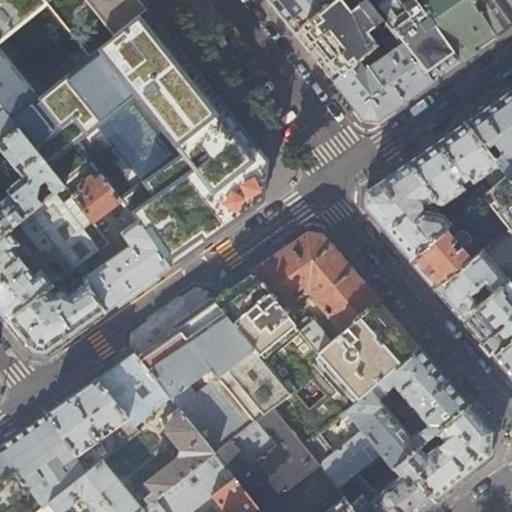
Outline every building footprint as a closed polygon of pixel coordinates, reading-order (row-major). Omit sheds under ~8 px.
[(0,0),(0,108),(47,167),(75,144),(135,95),(183,55),(146,9),(144,11),(91,55),(45,0),(0,0)] [(45,0),(91,55),(144,11),(146,9),(139,0),(45,0)] [(177,0),(227,65),(256,43),(223,0),(177,0)] [(266,0),(275,10),(293,33),(300,27),(335,0),(266,0)] [(349,14),(338,0),(335,0),(300,27),(320,53),(339,76),(357,62),(385,41),(393,34),(387,26),(370,41),(366,35),(383,21),(366,0),(355,0),(359,6),(349,14)] [(366,0),(383,21),(387,26),(393,34),(432,82),(460,63),(419,8),(413,0),(366,0)] [(468,0),(429,0),(419,8),(460,63),(471,55),(495,38),(494,36),(468,0)] [(511,0),(468,0),(494,36),(495,35),(494,33),(511,21),(511,20),(511,0)] [(393,34),(385,41),(394,53),(364,71),(357,62),(339,76),(332,82),(362,119),(377,121),(401,104),(432,82),(393,34)] [(198,74),(183,55),(135,95),(180,151),(190,143),(185,137),(194,131),(199,138),(230,114),(198,74)] [(493,100),(463,121),(508,178),(511,183),(511,89),(511,88),(493,100)] [(47,167),(0,108),(0,151),(21,176),(5,189),(13,200),(0,211),(0,237),(8,231),(17,223),(50,197),(46,192),(47,183),(55,193),(63,187),(61,185),(47,167)] [(117,197),(119,199),(137,221),(166,263),(262,196),(266,178),(269,162),(238,124),(230,114),(199,138),(194,131),(185,137),(190,143),(180,151),(181,153),(117,197)] [(433,142),(407,161),(436,200),(438,202),(446,203),(485,174),(496,188),(508,178),(463,121),(433,142)] [(47,167),(61,185),(90,162),(75,144),(47,167)] [(421,206),(436,200),(407,161),(395,169),(364,191),(363,206),(383,230),(409,259),(451,224),(443,213),(427,208),(423,211),(421,206)] [(79,189),(70,196),(91,222),(119,199),(117,197),(99,173),(91,178),(90,177),(77,187),(79,189)] [(511,183),(508,178),(496,188),(483,198),(509,231),(511,228),(511,183)] [(70,196),(63,187),(55,193),(50,197),(17,223),(41,253),(45,250),(54,262),(57,260),(68,274),(76,269),(84,262),(99,252),(98,251),(108,244),(91,222),(70,196)] [(129,296),(169,268),(166,263),(137,221),(127,229),(135,241),(83,279),(85,283),(105,313),(129,296)] [(451,224),(409,259),(422,274),(435,290),(471,261),(460,247),(463,245),(465,248),(467,247),(471,244),(471,239),(466,233),(459,232),(451,224)] [(18,245),(8,231),(0,237),(0,313),(5,320),(48,289),(52,286),(32,261),(25,267),(21,262),(31,254),(22,242),(18,245)] [(250,271),(253,274),(289,317),(295,312),(288,304),(306,292),(341,332),(370,308),(375,304),(379,300),(348,264),(321,233),(306,231),(279,251),(250,271)] [(483,251),(471,261),(435,290),(452,309),(461,319),(501,286),(511,277),(511,269),(510,270),(506,266),(499,271),(483,251)] [(89,269),(84,262),(76,269),(80,275),(89,269)] [(289,317),(253,274),(234,288),(215,302),(289,392),(272,406),(303,446),(347,409),(410,355),(379,318),(370,308),(341,332),(329,342),(318,351),(295,324),(289,317)] [(52,295),(48,289),(5,320),(18,336),(31,352),(46,355),(75,334),(105,313),(85,283),(69,294),(68,294),(67,293),(65,292),(63,291),(61,291),(60,291),(58,291),(56,291),(55,292),(53,293),(52,295)] [(511,339),(511,298),(501,286),(461,319),(471,331),(492,356),(511,339)] [(148,348),(136,357),(169,398),(177,408),(213,452),(272,406),(289,392),(215,302),(211,298),(192,312),(174,325),(177,328),(148,348)] [(305,317),(295,324),(318,351),(329,342),(323,335),(326,333),(322,328),(319,330),(312,321),(309,323),(305,317)] [(511,339),(492,356),(511,378),(511,339)] [(434,434),(469,404),(444,375),(420,347),(410,355),(347,409),(392,469),(404,459),(418,447),(434,434)] [(121,361),(95,380),(127,418),(133,426),(169,398),(136,357),(133,353),(121,361)] [(71,397),(47,414),(87,472),(103,459),(108,455),(101,446),(105,443),(100,437),(127,418),(95,380),(71,397)] [(477,413),(469,404),(434,434),(442,444),(437,447),(435,446),(424,454),(418,447),(404,459),(421,480),(417,483),(434,502),(473,471),(491,456),(493,432),(477,413)] [(318,465),(303,446),(272,406),(213,452),(256,507),(249,511),(259,511),(318,465)] [(146,505),(213,452),(177,408),(158,423),(181,450),(181,456),(142,486),(147,493),(145,495),(144,496),(143,497),(143,498),(142,498),(143,499),(143,500),(143,501),(146,505)] [(344,498),(349,505),(349,506),(353,511),(421,511),(434,502),(417,483),(421,480),(404,459),(392,469),(347,409),(303,446),(318,465),(344,498)] [(87,472),(47,414),(26,428),(0,446),(0,511),(58,511),(50,502),(87,472)] [(249,511),(256,507),(213,452),(146,505),(141,509),(136,511),(249,511)] [(136,511),(141,509),(103,459),(87,472),(50,502),(58,511),(62,511),(80,499),(89,500),(87,507),(91,511),(136,511)] [(353,511),(349,506),(349,505),(344,498),(326,511),(353,511)]
